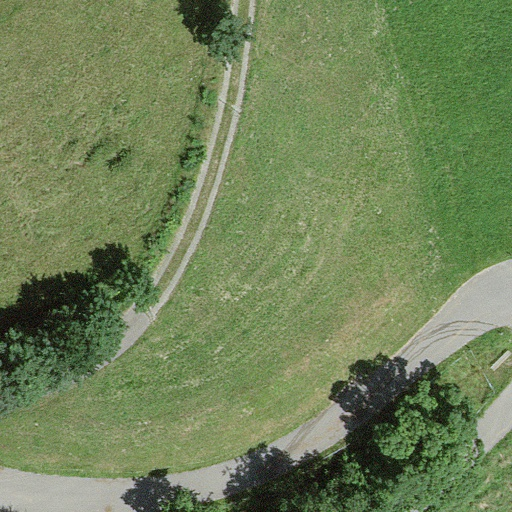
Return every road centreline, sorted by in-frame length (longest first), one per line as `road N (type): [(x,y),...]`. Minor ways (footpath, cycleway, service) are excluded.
road 1 (unclassified): [(0,487),(127,497),(258,466),(306,442),(470,313),(511,290)]
road 2 (track): [(243,0),(225,134),(176,267),(103,357),(0,403)]
road 3 (unclassified): [(404,511),(511,406)]
